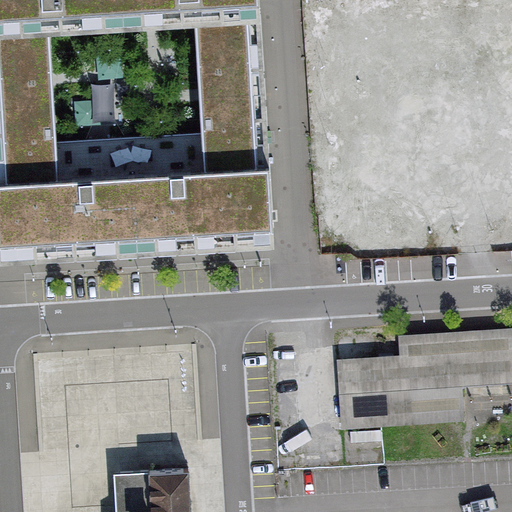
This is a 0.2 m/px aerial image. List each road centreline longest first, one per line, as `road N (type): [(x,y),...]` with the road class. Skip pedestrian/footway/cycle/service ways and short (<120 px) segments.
road 1 (residential): [(511,297),(0,322)]
road 2 (unknown): [(226,503),(511,503)]
road 3 (residential): [(0,322),(10,511)]
